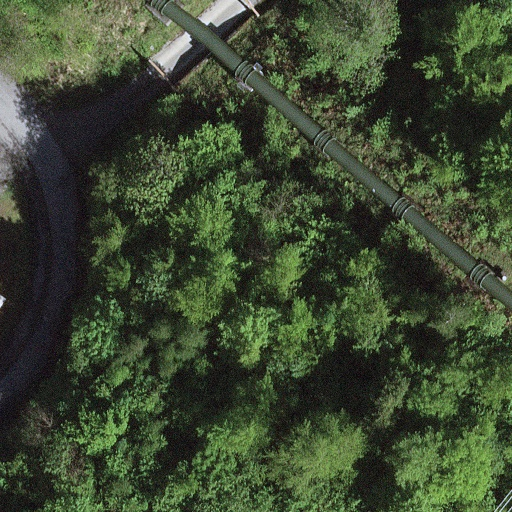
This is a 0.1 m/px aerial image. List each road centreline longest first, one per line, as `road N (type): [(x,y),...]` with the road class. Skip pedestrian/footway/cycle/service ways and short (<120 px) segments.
road 1 (tertiary): [(0,95),(26,124),(46,166),(59,257),(41,331),(0,391)]
road 2 (track): [(46,166),(240,0)]
